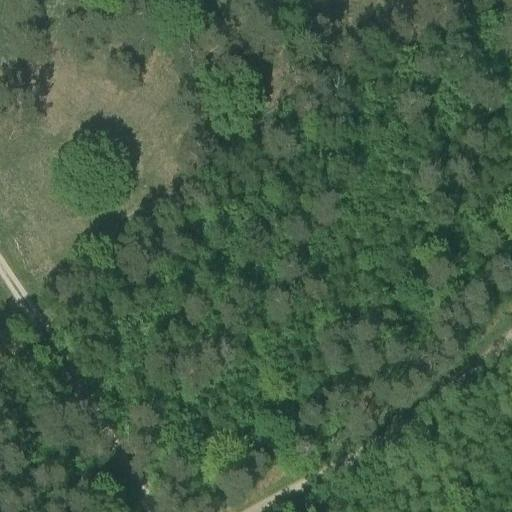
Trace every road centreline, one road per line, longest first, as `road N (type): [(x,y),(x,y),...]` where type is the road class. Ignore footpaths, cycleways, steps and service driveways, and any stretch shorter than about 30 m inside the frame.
road 1 (track): [(511,338),(258,511)]
road 2 (track): [(0,265),(30,305),(103,450),(148,511)]
